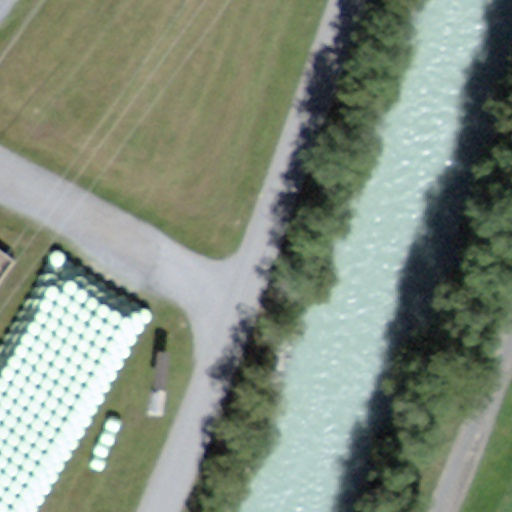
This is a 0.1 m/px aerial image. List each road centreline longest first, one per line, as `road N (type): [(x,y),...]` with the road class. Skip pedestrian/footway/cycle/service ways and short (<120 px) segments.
road 1 (unclassified): [(347,0),(162,511)]
road 2 (track): [(433,511),(511,327)]
